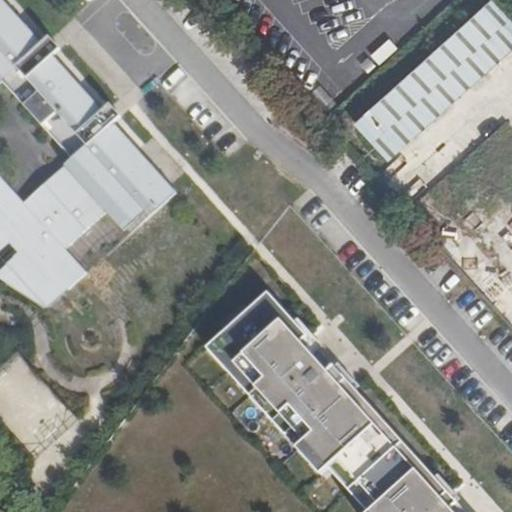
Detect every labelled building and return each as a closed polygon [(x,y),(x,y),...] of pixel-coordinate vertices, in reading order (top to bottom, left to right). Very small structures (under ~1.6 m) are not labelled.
[(0,0),(0,281),(45,311),(87,273),(66,250),(106,214),(127,238),(177,193),(116,125),(124,118),(48,32),(40,39),(4,0),(0,0)] [(511,52),(511,21),(492,0),(451,38),(485,77),(511,52)] [(485,77),(451,38),(358,124),(391,160),(485,77)] [(454,241),(443,250),(455,263),(466,254),(454,241)] [(463,272),(474,263),(466,254),(455,263),(463,272)] [(511,326),(511,290),(481,257),(474,263),(463,272),(511,326)] [(354,511),(464,511),(267,294),(207,349),(354,511)]
